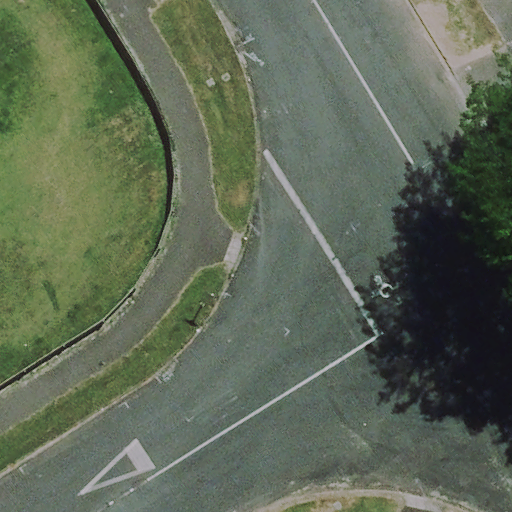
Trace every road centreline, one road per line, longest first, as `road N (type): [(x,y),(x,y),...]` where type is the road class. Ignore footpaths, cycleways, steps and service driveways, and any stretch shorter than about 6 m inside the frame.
road 1 (residential): [(95,511),(477,269)]
road 2 (residential): [(315,0),(477,269)]
